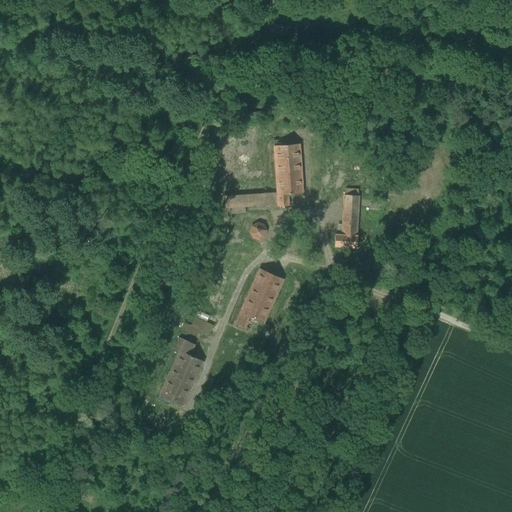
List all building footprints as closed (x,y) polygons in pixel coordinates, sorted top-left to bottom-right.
[(298,143),(272,145),(275,191),(276,204),(276,205),(287,205),(286,192),(301,191),(298,143)] [(275,191),(223,195),(224,207),(276,204),(275,191)] [(356,195),(343,194),(340,234),(334,234),(333,245),(355,246),(356,236),(354,235),(356,195)] [(262,225),(256,223),(251,226),(249,232),(252,237),(258,239),(263,236),(265,230),(262,225)] [(282,278),(258,267),(234,323),(244,327),(248,317),(262,323),(282,278)] [(197,328),(185,323),(182,329),(194,335),(197,328)] [(184,339),(178,336),(173,347),(179,350),(184,339)] [(193,343),(184,339),(158,394),(182,405),(202,360),(189,354),(193,343)]
